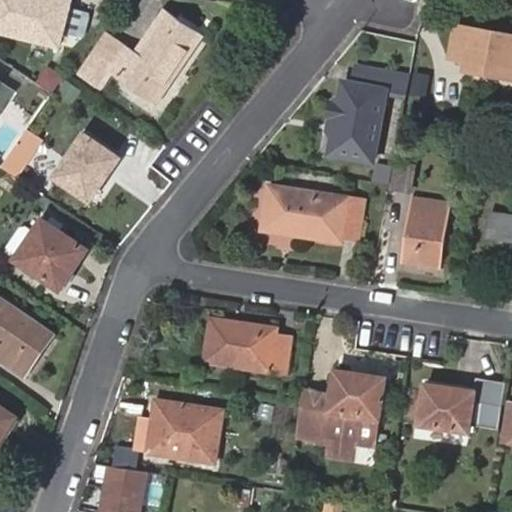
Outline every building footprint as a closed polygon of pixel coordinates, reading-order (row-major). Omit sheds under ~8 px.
[(66,0),(0,0),(0,25),(57,43),(69,1),(66,0)] [(207,37),(186,21),(172,11),(142,53),(127,42),(125,44),(112,34),(84,72),(101,85),(114,68),(124,76),(123,77),(158,102),(207,37)] [(511,33),(456,24),(451,56),(466,59),(464,68),(481,71),(483,65),(511,70),(511,33)] [(43,64),(34,76),(47,84),(56,71),(43,64)] [(511,70),(483,65),(481,71),(511,75),(511,70)] [(384,89),(407,93),(410,74),(356,66),(352,83),(339,81),(327,152),(371,159),(384,89)] [(0,113),(16,91),(0,80),(0,113)] [(24,128),(3,168),(22,178),(43,137),(24,128)] [(79,132),(53,173),(86,197),(114,156),(79,132)] [(395,157),(390,183),(406,186),(411,160),(395,157)] [(271,185),(264,227),(342,239),(343,234),(359,237),(364,200),(271,185)] [(414,195),(403,259),(442,266),(452,201),(414,195)] [(511,213),(492,210),(487,237),(511,241),(511,213)] [(72,256),(80,244),(42,219),(15,258),(58,288),(78,259),(72,256)] [(85,248),(80,244),(72,256),(78,259),(85,248)] [(0,358),(22,373),(49,332),(0,298),(0,358)] [(212,315),(205,357),(285,369),(290,335),(277,332),(278,326),(212,315)] [(334,373),(322,437),(371,444),(382,375),(353,371),(352,376),(334,373)] [(426,381),(420,422),(468,430),(474,389),(426,381)] [(155,398),(147,449),(213,458),(221,409),(155,398)] [(0,405),(0,435),(14,415),(0,405)] [(141,511),(149,474),(108,466),(99,511),(141,511)]
